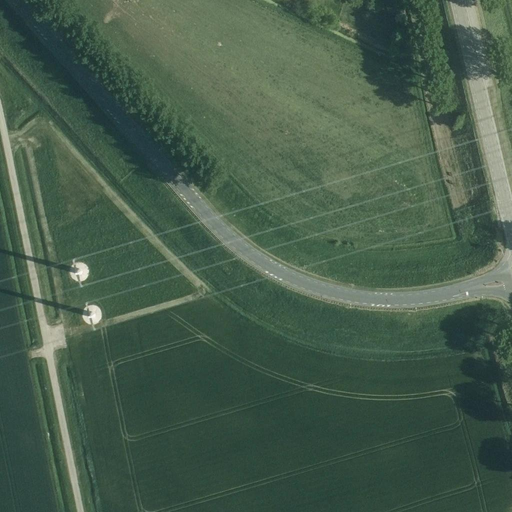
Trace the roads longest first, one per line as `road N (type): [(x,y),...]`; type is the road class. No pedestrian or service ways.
road 1 (secondary): [(511,283),(386,301),(304,282),(252,254),(22,0)]
road 2 (unclassified): [(81,511),(0,117)]
road 3 (tertiary): [(511,226),(458,0)]
